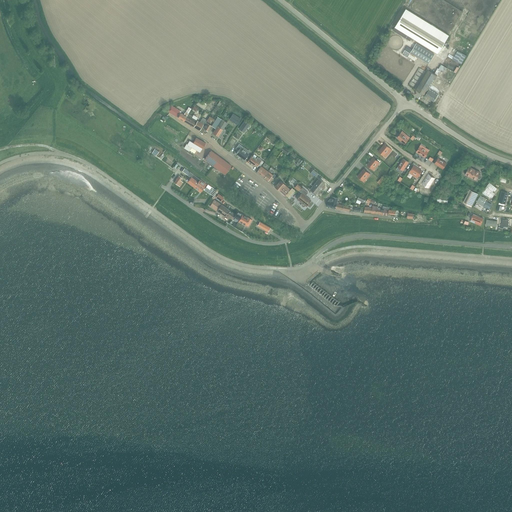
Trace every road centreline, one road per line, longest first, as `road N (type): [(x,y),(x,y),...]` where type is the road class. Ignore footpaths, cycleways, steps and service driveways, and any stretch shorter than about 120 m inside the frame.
road 1 (unclassified): [(511,247),(359,235),(330,243),(309,263)]
road 2 (residential): [(306,226),(169,114)]
road 3 (unclassified): [(405,102),(279,0)]
road 4 (track): [(5,0),(44,89),(16,122),(0,123)]
road 5 (residential): [(293,238),(249,241),(164,187)]
road 6 (unclassified): [(405,102),(511,162)]
